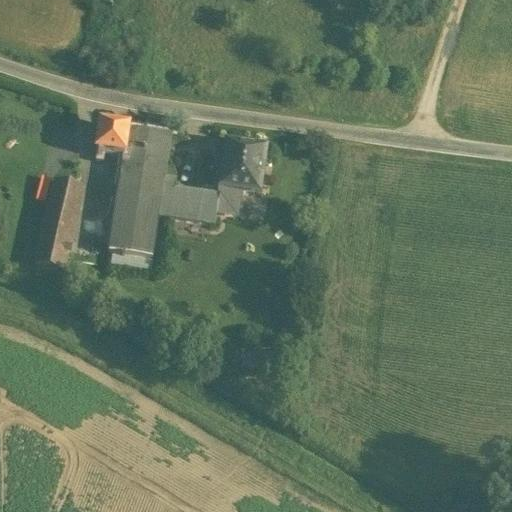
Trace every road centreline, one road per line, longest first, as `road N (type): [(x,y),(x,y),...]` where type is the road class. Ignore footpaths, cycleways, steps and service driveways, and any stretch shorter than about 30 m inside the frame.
road 1 (tertiary): [(0,64),(131,100),(511,152)]
road 2 (track): [(463,0),(415,140)]
